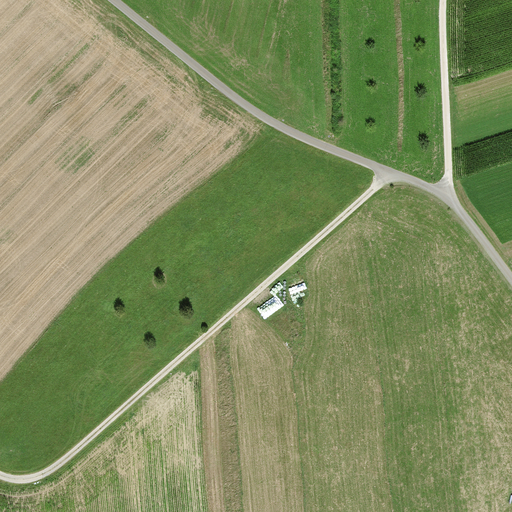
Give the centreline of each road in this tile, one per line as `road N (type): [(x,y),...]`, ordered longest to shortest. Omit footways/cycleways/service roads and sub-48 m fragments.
road 1 (track): [(0,471),(15,478),(60,460),(392,170)]
road 2 (unclassified): [(511,273),(449,197),(261,116),(110,0)]
road 3 (track): [(444,0),(449,197)]
